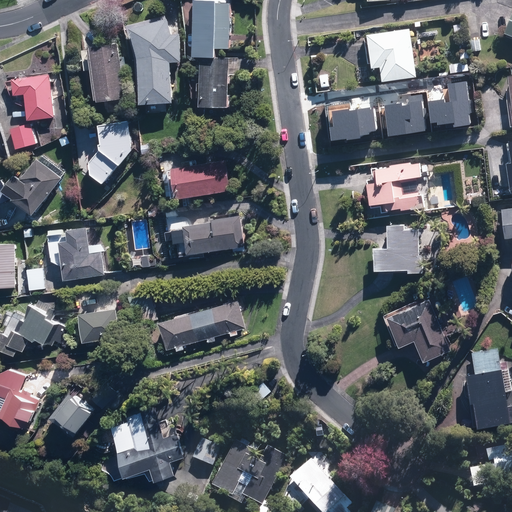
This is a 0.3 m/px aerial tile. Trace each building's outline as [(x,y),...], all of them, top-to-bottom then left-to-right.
[(196,0),(195,57),(202,57),(217,57),(217,48),(232,49),(233,0),(196,0)] [(170,19),(133,30),(135,39),(131,40),(137,59),(138,103),(174,102),(173,63),(183,62),(182,34),(175,34),(170,19)] [(369,41),(365,42),(368,63),(372,63),(373,68),(382,66),(384,81),(417,76),(410,28),(368,35),(369,41)] [(94,69),(98,100),(127,96),(123,71),(129,70),(127,55),(121,56),(119,44),(83,49),(86,70),(94,69)] [(217,57),(202,57),(201,106),(230,107),(232,58),(217,57)] [(451,64),(451,72),(472,71),(471,64),(451,64)] [(51,75),(13,80),(16,97),(27,96),(30,120),(56,117),(51,75)] [(438,86),(420,89),(424,110),(413,111),(408,83),(386,87),(393,135),(416,131),(415,128),(449,122),(446,104),(441,104),(438,86)] [(131,120),(102,123),(104,145),(87,167),(106,182),(121,163),(123,165),(134,149),(131,120)] [(33,123),(12,128),(17,149),(38,144),(33,123)] [(503,175),(505,192),(511,191),(511,140),(510,141),(511,158),(511,161),(508,162),(509,174),(503,175)] [(403,210),(425,207),(424,194),(420,195),(419,192),(417,192),(415,182),(423,181),(420,157),(378,163),(378,167),(373,167),(374,179),(368,180),(372,208),(383,206),(383,210),(403,208),(403,210)] [(62,179),(38,160),(22,179),(16,175),(7,187),(3,179),(0,180),(0,203),(12,198),(10,194),(35,214),(62,179)] [(165,174),(167,196),(172,195),(172,198),(231,190),(227,161),(168,169),(169,174),(165,174)] [(507,237),(511,236),(511,206),(502,208),(507,237)] [(185,219),(186,225),(186,227),(176,228),(177,240),(183,240),(185,256),(214,252),(214,250),(247,245),(242,214),(214,218),(214,221),(197,224),(196,217),(185,219)] [(423,254),(419,253),(419,228),(409,228),(406,228),(406,224),(389,224),(389,247),(374,247),(374,259),(376,259),(376,269),(409,269),(409,272),(419,272),(423,272),(423,254)] [(50,231),(53,260),(65,266),(66,278),(106,274),(104,252),(91,253),(88,226),(68,229),(69,237),(64,237),(63,229),(50,231)] [(18,243),(0,243),(0,286),(17,287),(17,266),(21,266),(21,261),(17,261),(18,243)] [(149,254),(130,257),(132,269),(150,266),(149,254)] [(44,267),(29,269),(31,289),(46,288),(44,267)] [(153,295),(138,299),(144,322),(160,318),(153,295)] [(430,297),(386,316),(397,344),(400,343),(401,346),(416,340),(425,360),(452,349),(430,297)] [(59,310),(39,300),(29,317),(17,310),(16,313),(9,309),(7,314),(10,315),(6,322),(10,324),(6,331),(3,330),(0,335),(0,345),(18,355),(21,348),(26,350),(32,338),(37,340),(48,346),(50,342),(54,345),(57,340),(62,343),(71,327),(54,318),(59,310)] [(230,331),(231,336),(240,334),(239,328),(246,326),(238,300),(162,322),(169,348),(177,346),(179,351),(187,348),(186,344),(207,337),(209,342),(218,340),(217,335),(230,331)] [(120,308),(83,312),(86,340),(123,336),(120,308)] [(24,375),(8,368),(0,385),(0,412),(27,424),(38,399),(18,391),(24,375)] [(499,372),(470,377),(478,424),(508,419),(499,372)] [(112,387),(100,401),(112,410),(124,396),(112,387)] [(94,410),(72,392),(55,414),(76,431),(94,410)] [(153,410),(129,418),(138,446),(122,451),(129,471),(155,462),(159,475),(173,471),(169,458),(183,454),(176,433),(162,438),(153,410)] [(329,426),(320,426),(320,440),(329,440),(329,426)] [(220,446),(204,439),(196,457),(212,464),(220,446)] [(286,457),(270,449),(263,463),(250,456),(254,449),(238,442),(217,484),(232,492),(239,479),(252,485),(248,493),(263,501),(286,457)] [(511,474),(511,454),(497,458),(498,464),(475,470),(478,483),(511,474)] [(342,495),(312,462),(296,477),(326,510),(342,495)] [(392,511),(394,509),(379,503),(374,511),(392,511)]
